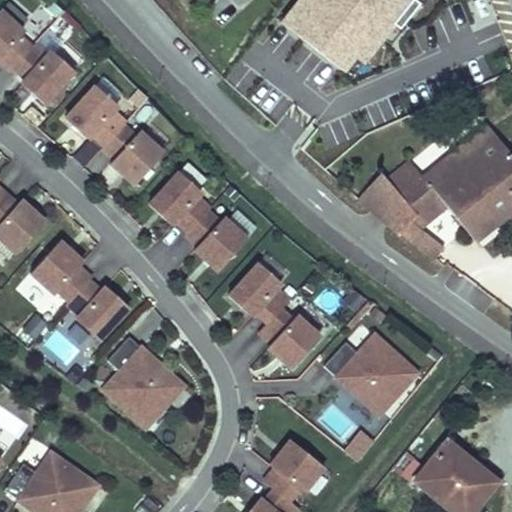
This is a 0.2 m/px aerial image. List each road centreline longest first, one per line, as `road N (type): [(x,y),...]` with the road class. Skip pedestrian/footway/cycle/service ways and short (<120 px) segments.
road 1 (residential): [(117,0),(274,181),(511,344)]
road 2 (residential): [(183,511),(232,436),(230,382),(157,282),(0,123)]
